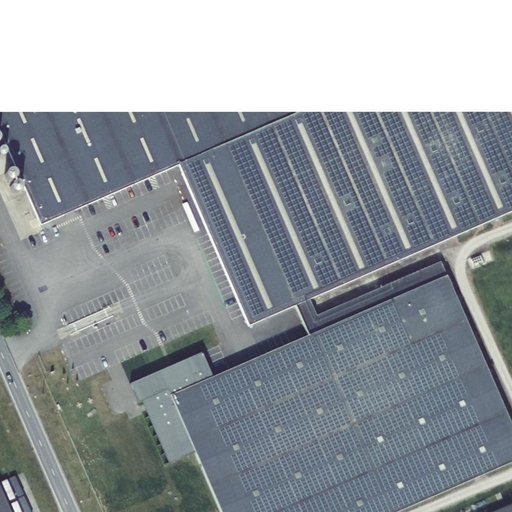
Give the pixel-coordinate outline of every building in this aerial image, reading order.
[(248,325),(295,305),(309,299),(511,211),(511,0),(0,0),(0,129),(41,223),(179,164),(248,325)] [(5,177),(5,178),(5,180),(6,181),(7,182),(8,183),(10,183),(11,183),(13,183),(14,182),(15,181),(16,179),(16,178),(16,176),(15,175),(14,174),(13,173),(11,173),(10,173),(8,173),(7,174),(6,175),(5,177)] [(11,190),(11,191),(12,193),(12,194),(13,195),(15,196),(16,196),(17,196),(19,196),(20,195),(21,194),(22,192),(22,191),(22,189),(21,188),(20,187),(19,186),(17,186),(16,186),(14,186),(13,187),(12,188),(11,190)] [(307,336),(446,276),(440,262),(316,316),(309,299),(295,305),(307,336)] [(511,428),(446,276),(307,336),(211,377),(201,353),(130,384),(138,402),(141,401),(168,463),(194,451),(220,511),(395,511),(511,461),(511,428)] [(0,511),(10,511),(0,487),(0,511)] [(511,511),(511,503),(492,511),(511,511)]
